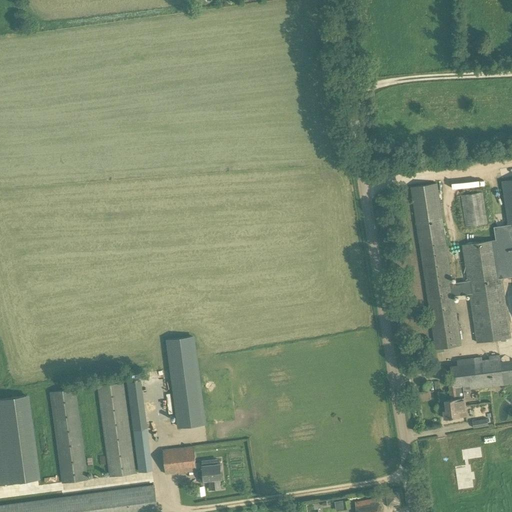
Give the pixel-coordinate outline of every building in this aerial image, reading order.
[(511,177),(503,179),(508,223),(495,225),(496,239),(463,243),(468,279),(452,281),(440,182),(414,185),(433,348),(461,344),(456,295),(471,293),(476,341),(511,337),(504,277),(511,276),(511,177)] [(467,225),(478,223),(477,215),(487,214),(484,191),(462,194),(467,225)] [(195,336),(168,339),(179,427),(205,424),(195,336)] [(508,381),(505,361),(475,365),(478,385),(508,381)] [(141,380),(129,381),(139,472),(151,471),(141,380)] [(447,409),(444,410),(445,418),(454,417),(455,418),(460,417),(460,416),(467,415),(465,397),(470,397),(468,388),(472,388),(472,381),(453,383),(450,383),(452,399),(446,399),(447,409)] [(122,383),(97,386),(109,476),(134,473),(122,383)] [(75,389),(50,393),(62,483),(87,480),(75,389)] [(30,395),(0,399),(0,483),(40,479),(30,395)] [(488,418),(473,421),(475,427),(489,425),(488,418)] [(220,479),(221,479),(218,459),(202,461),(202,463),(195,464),(193,446),(163,450),(165,474),(202,470),(204,481),(209,480),(210,489),(221,488),(220,479)] [(152,511),(150,488),(0,507),(0,511),(152,511)] [(355,511),(379,511),(378,498),(354,501),(355,511)]
